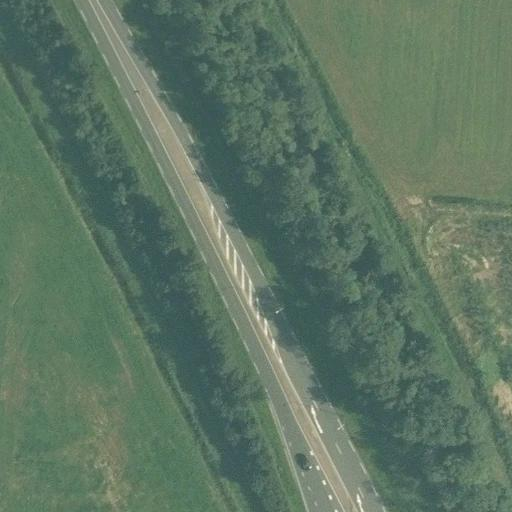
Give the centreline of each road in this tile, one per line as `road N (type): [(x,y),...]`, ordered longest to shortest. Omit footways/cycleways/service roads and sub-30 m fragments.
road 1 (primary): [(367,511),(288,349),(224,242)]
road 2 (primary): [(224,242),(328,511)]
road 3 (primary): [(224,242),(95,0)]
road 4 (residential): [(506,0),(498,229),(511,258)]
